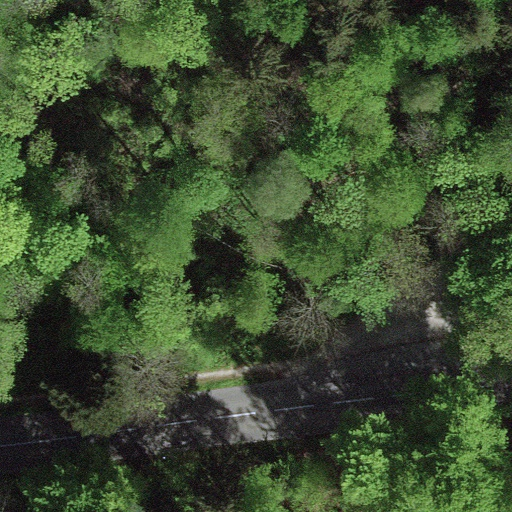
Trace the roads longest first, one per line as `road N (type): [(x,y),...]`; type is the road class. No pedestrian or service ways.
road 1 (secondary): [(0,439),(511,387)]
road 2 (track): [(241,419),(511,232)]
